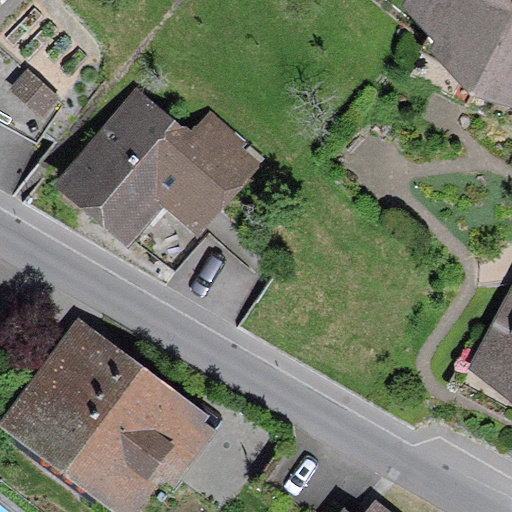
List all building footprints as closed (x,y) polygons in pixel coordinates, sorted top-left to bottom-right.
[(511,0),(431,0),(489,79),(511,82),(511,0)] [(0,30),(0,119),(35,136),(71,95),(0,30)] [(137,94),(68,175),(127,225),(158,189),(197,222),(250,161),(209,126),(195,143),(137,94)] [(511,285),(480,349),(511,371),(511,285)] [(83,346),(26,423),(123,495),(150,460),(173,477),(204,436),(83,346)] [(293,438),(263,484),(305,511),(320,511),(346,473),(293,438)]
